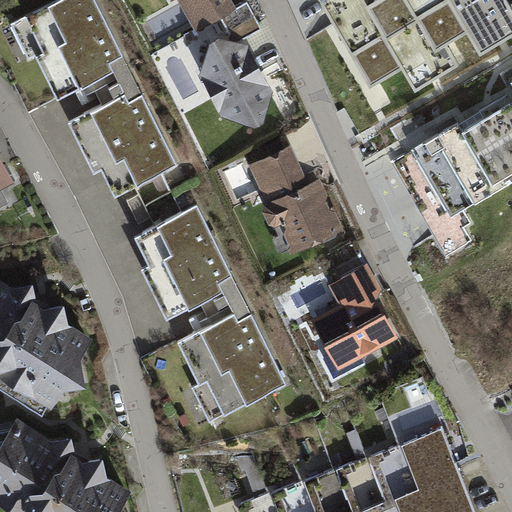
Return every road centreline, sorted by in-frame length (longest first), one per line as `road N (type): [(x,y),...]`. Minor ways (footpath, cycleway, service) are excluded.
road 1 (residential): [(511,482),(338,151),(271,0)]
road 2 (residential): [(0,102),(108,302),(163,511)]
